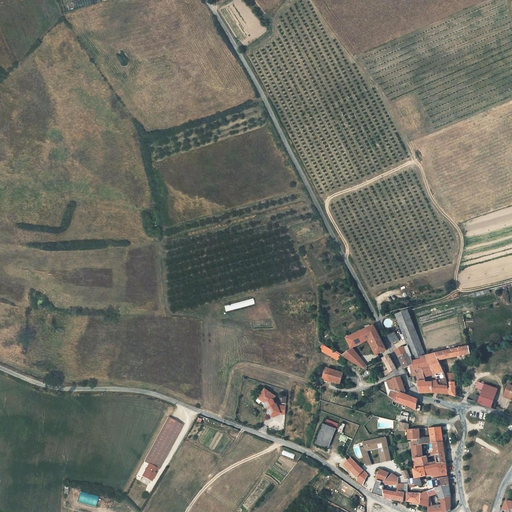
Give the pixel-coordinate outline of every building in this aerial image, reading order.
[(224,305),(225,311),(254,304),(253,298),(224,305)] [(422,346),(409,311),(398,316),(409,346),(411,350),(422,346)] [(336,352),(338,353),(343,356),(352,349),(368,340),(376,355),(379,354),(387,349),(384,344),(379,335),(374,326),(348,338),(347,339),(349,343),(336,352)] [(399,341),(394,331),(387,335),(392,344),(399,341)] [(423,360),(422,358),(427,356),(423,346),(422,346),(411,350),(413,356),(409,357),(405,348),(396,350),(399,356),(402,363),(405,369),(410,366),(414,365),(413,362),(423,360)] [(342,357),(325,347),(323,352),(339,361),(342,357)] [(445,352),(427,356),(431,366),(433,373),(434,375),(444,372),(439,361),(471,354),(470,347),(445,352)] [(355,363),(363,368),(367,366),(352,349),(343,356),(349,360),(355,363)] [(389,369),(382,373),(385,377),(397,369),(394,364),(389,355),(383,358),(389,369)] [(414,365),(410,366),(411,369),(412,368),(415,376),(416,375),(416,374),(424,374),(423,370),(431,366),(427,356),(422,358),(423,360),(413,362),(414,365)] [(416,374),(416,375),(418,381),(425,381),(424,376),(433,373),(431,366),(423,370),(424,374),(416,374)] [(343,374),(326,369),(323,379),(330,381),(330,382),(340,385),(343,374)] [(436,381),(437,385),(438,393),(441,394),(449,395),(448,391),(446,383),(444,372),(434,375),(436,381)] [(448,387),(448,391),(449,395),(456,396),(455,374),(448,374),(449,383),(449,387),(448,387)] [(403,383),(401,377),(388,381),(390,389),(392,390),(401,393),(404,394),(405,391),(403,383)] [(420,393),(432,393),(432,382),(425,383),(425,381),(418,381),(419,386),(420,393)] [(478,404),(490,408),(496,391),(491,389),(484,386),(480,397),(478,404)] [(390,397),(397,401),(401,393),(392,390),(390,397)] [(265,406),(273,417),(280,411),(273,403),(274,402),(271,399),(272,396),(266,393),(265,394),(260,392),(257,399),(260,400),(259,402),(264,404),(265,403),(266,405),(265,406)] [(401,393),(397,401),(396,402),(405,405),(409,407),(416,410),(420,411),(421,405),(417,405),(418,399),(404,394),(401,393)] [(336,428),(339,429),(341,424),(325,418),(324,422),(323,423),(336,428)] [(181,427),(170,421),(146,467),(149,468),(156,472),(157,472),(181,427)] [(329,447),(336,428),(323,423),(317,443),(329,447)] [(434,428),(429,428),(431,437),(432,443),(434,443),(443,443),(442,438),(441,428),(434,428)] [(419,429),(409,429),(408,429),(409,440),(412,440),(412,444),(412,445),(421,444),(432,443),(431,437),(420,438),(419,429)] [(381,450),(383,462),(392,460),(386,437),(363,442),(366,450),(380,446),(381,450)] [(363,442),(359,443),(359,445),(363,455),(367,453),(366,450),(363,442)] [(443,443),(434,443),(435,452),(436,455),(445,453),(444,447),(443,443)] [(422,457),(421,444),(412,445),(413,458),(422,457)] [(380,446),(366,450),(367,453),(371,464),(373,464),(369,452),(379,450),(381,462),(383,462),(381,450),(380,446)] [(367,453),(363,455),(367,465),(369,465),(371,464),(367,453)] [(432,476),(434,476),(448,473),(446,464),(445,455),(445,453),(436,455),(437,465),(438,469),(430,470),(429,467),(427,457),(425,457),(427,476),(428,476),(432,476)] [(367,474),(350,457),(343,464),(357,478),(357,480),(362,484),(367,474)] [(411,478),(409,479),(409,484),(422,486),(421,480),(420,477),(427,476),(425,457),(422,457),(413,458),(415,468),(414,469),(415,478),(411,478)] [(156,472),(149,468),(143,480),(152,485),(156,477),(154,476),(156,472)] [(378,479),(386,481),(393,474),(391,473),(382,469),(378,479)] [(405,479),(409,479),(411,478),(407,470),(402,471),(405,479)] [(398,492),(385,489),(385,496),(393,498),(404,501),(405,493),(403,492),(403,483),(399,483),(399,477),(398,477),(393,474),(386,481),(386,483),(399,485),(398,492)] [(435,488),(446,485),(449,485),(449,481),(448,477),(437,479),(434,479),(433,479),(434,489),(435,488)] [(373,492),(385,496),(385,489),(386,483),(386,481),(378,479),(373,492)] [(438,493),(440,499),(451,496),(450,491),(449,485),(446,485),(435,488),(438,493)] [(444,511),(441,502),(436,503),(436,505),(432,506),(429,496),(438,493),(435,488),(434,489),(425,491),(421,493),(421,504),(428,506),(428,511),(444,511)] [(81,491),(78,501),(96,506),(99,495),(81,491)] [(408,501),(421,504),(421,493),(408,493),(408,492),(408,501)] [(440,499),(441,502),(444,511),(446,511),(450,510),(451,507),(451,500),(451,496),(440,499)] [(509,511),(511,511),(511,501),(506,500),(503,508),(502,510),(509,511)]
